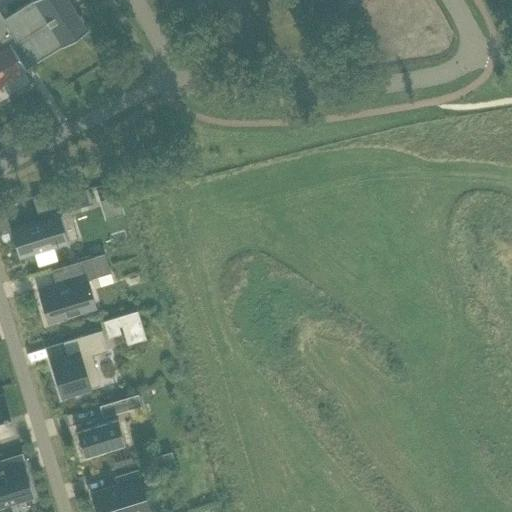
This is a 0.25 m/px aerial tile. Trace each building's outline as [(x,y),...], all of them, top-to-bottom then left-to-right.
[(0,0),(0,80),(85,27),(68,0),(27,0),(0,17),(0,0)] [(352,0),(306,0),(307,2),(309,0),(320,0),(330,15),(352,0)] [(92,203),(88,188),(60,193),(65,211),(92,203)] [(67,242),(58,213),(9,228),(11,233),(8,234),(10,242),(13,241),(18,257),(23,256),(23,259),(32,257),(31,254),(67,242)] [(104,253),(89,258),(95,277),(110,272),(104,253)] [(87,279),(81,281),(79,274),(55,282),(57,288),(38,294),(47,323),(96,308),(87,279)] [(132,312),(115,317),(118,326),(121,325),(135,321),(135,320),(132,312)] [(67,356),(50,361),(61,396),(100,385),(91,355),(107,350),(101,329),(63,341),(67,356)] [(137,393),(99,405),(102,417),(141,405),(137,393)] [(0,434),(11,431),(1,399),(0,399),(0,434)] [(116,417),(75,429),(84,456),(124,443),(116,417)] [(170,453),(154,458),(158,470),(174,465),(170,453)] [(0,505),(23,499),(32,496),(23,467),(2,474),(0,466),(0,505)] [(146,511),(149,511),(136,470),(116,477),(118,484),(91,493),(96,511),(146,511)]
